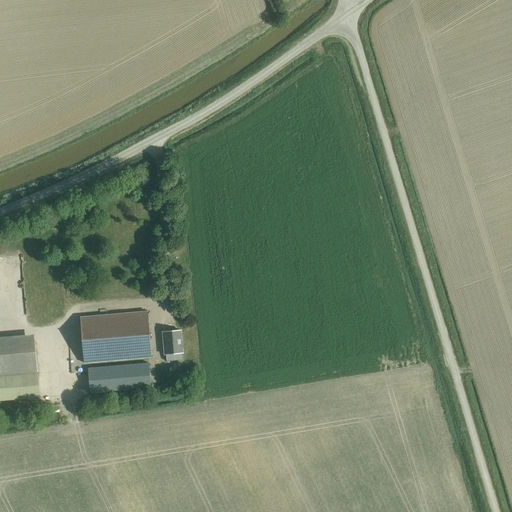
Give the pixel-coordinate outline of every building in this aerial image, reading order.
[(13,288),(13,299),(24,299),(23,288),(13,288)] [(80,317),(84,363),(151,356),(148,311),(80,317)] [(162,332),(164,354),(183,353),(181,330),(162,332)] [(0,339),(0,400),(39,397),(33,337),(0,339)] [(88,368),(90,393),(150,388),(148,363),(88,368)]
